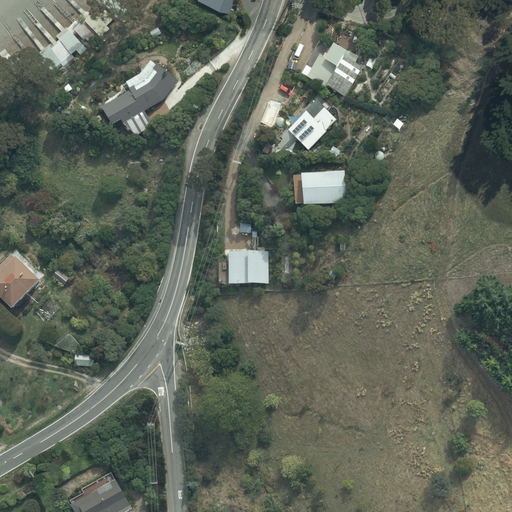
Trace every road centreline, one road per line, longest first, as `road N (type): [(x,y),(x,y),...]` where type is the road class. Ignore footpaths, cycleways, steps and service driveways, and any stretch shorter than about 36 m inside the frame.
road 1 (tertiary): [(150,348),(175,292),(208,138),(272,0)]
road 2 (tertiary): [(0,466),(91,407),(150,348)]
road 3 (unclassified): [(150,348),(168,398),(177,511)]
